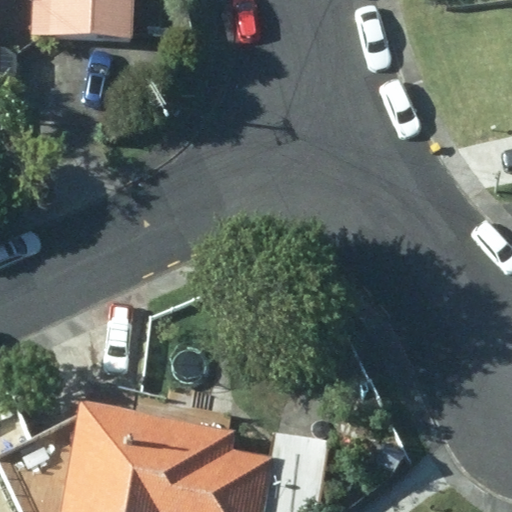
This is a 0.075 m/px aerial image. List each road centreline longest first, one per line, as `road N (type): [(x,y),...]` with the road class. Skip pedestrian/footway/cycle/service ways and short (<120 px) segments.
road 1 (residential): [(0,298),(338,138)]
road 2 (residential): [(338,138),(511,369)]
road 3 (residential): [(338,138),(303,0)]
